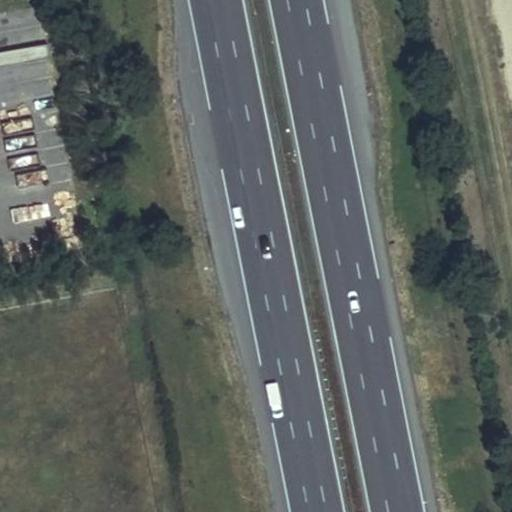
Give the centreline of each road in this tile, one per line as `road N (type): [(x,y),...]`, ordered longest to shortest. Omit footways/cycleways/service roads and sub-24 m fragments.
road 1 (motorway): [(214,0),(315,511)]
road 2 (motorway): [(395,511),(295,0)]
road 3 (track): [(511,213),(471,0)]
